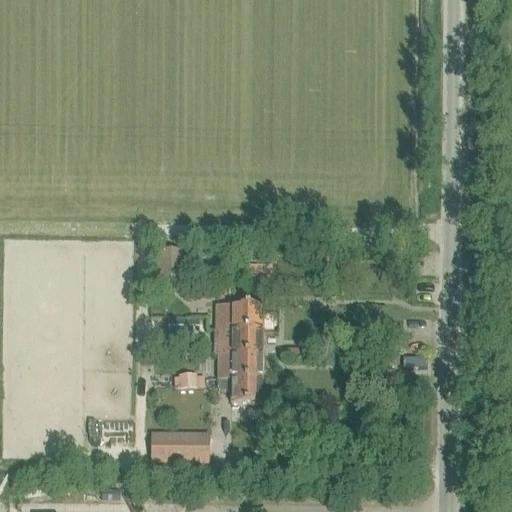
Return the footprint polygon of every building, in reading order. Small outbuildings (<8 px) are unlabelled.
[(153,253),(153,286),(187,287),(188,254),(153,253)] [(262,334),(262,309),(232,308),(232,309),(217,309),(217,333),(262,334)] [(262,334),(217,333),(217,357),(262,358),(262,334)] [(262,382),(262,358),(217,357),(218,357),(218,382),(262,382)] [(173,392),(204,391),(203,378),(196,379),(196,377),(178,377),(178,380),(173,380),(173,392)] [(262,407),(262,382),(218,382),(218,392),(231,394),(231,407),(262,407)] [(210,435),(151,436),(151,466),(210,466),(210,435)]
